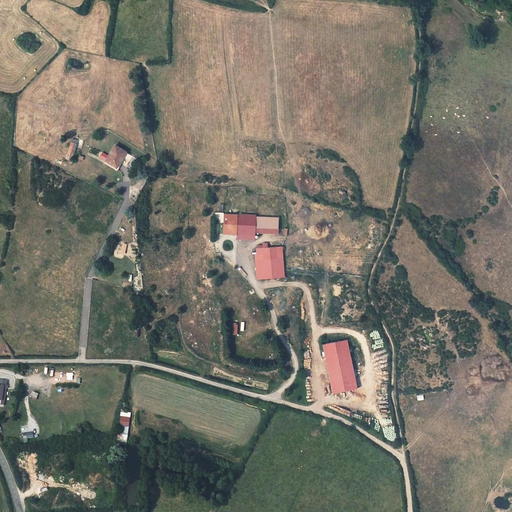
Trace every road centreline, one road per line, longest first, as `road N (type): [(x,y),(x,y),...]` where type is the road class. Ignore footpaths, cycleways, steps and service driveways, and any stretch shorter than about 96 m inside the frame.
road 1 (track): [(411,0),(419,50),(415,101),(398,205),(368,286),(391,343),(409,511)]
road 2 (unclassified): [(80,360),(88,278),(127,197),(123,168)]
road 3 (unclassified): [(80,360),(134,362),(273,398)]
road 4 (unclassified): [(273,398),(293,372),(292,356),(244,267)]
road 5 (unclassified): [(273,398),(328,413),(401,460)]
